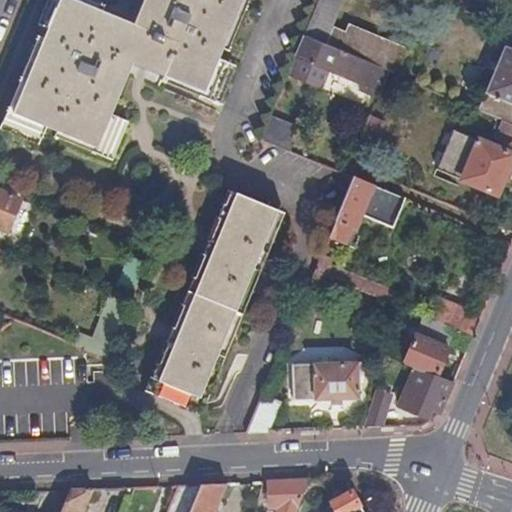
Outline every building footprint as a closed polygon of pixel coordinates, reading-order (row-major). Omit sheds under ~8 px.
[(219,58),(243,0),(144,0),(135,23),(77,0),(60,0),(11,119),(45,133),(47,127),(105,150),(118,117),(111,113),(132,61),(211,94),(225,60),(219,58)] [(389,73),(402,78),(411,55),(351,30),(347,38),(333,32),(346,0),(319,0),(304,37),(389,73)] [(389,73),(304,37),(289,73),(323,87),(330,70),(363,84),(360,89),(379,97),(389,73)] [(511,124),(511,49),(506,48),(480,111),(502,120),(511,124)] [(302,128),(272,115),(261,140),(292,153),(302,128)] [(386,125),(370,118),(360,143),(375,149),(386,125)] [(496,137),(507,142),(511,129),(511,124),(502,120),(496,137)] [(498,195),(511,162),(511,153),(454,130),(438,169),(498,195)] [(351,165),(360,168),(362,162),(354,158),(351,165)] [(394,229),(405,201),(354,179),(329,239),(344,244),(351,227),(357,229),(362,216),(364,212),(370,214),(368,218),(394,229)] [(23,194),(0,184),(0,227),(8,231),(23,194)] [(195,413),(278,212),(237,195),(154,396),(195,413)] [(136,290),(148,262),(132,255),(121,283),(136,290)] [(333,259),(322,255),(315,271),(327,276),(330,266),(333,259)] [(339,270),(330,266),(327,276),(336,280),(339,270)] [(380,298),(384,288),(339,270),(336,280),(380,298)] [(315,271),(306,293),(318,297),(327,276),(315,271)] [(401,306),(402,307),(404,297),(384,288),(380,298),(401,306)] [(108,359),(131,304),(111,295),(94,338),(82,333),(76,346),(108,359)] [(446,324),(474,336),(481,320),(452,308),(446,324)] [(406,363),(417,368),(439,377),(450,349),(417,335),(406,363)] [(357,364),(299,366),(300,400),(359,398),(357,364)] [(422,405),(441,413),(454,383),(439,377),(417,368),(401,406),(418,414),(422,405)] [(377,389),(365,429),(383,428),(393,394),(377,389)] [(263,396),(247,434),(267,433),(279,402),(263,396)] [(285,482),(268,483),(269,508),(279,508),(277,511),(296,511),(307,481),(285,482)] [(202,485),(190,511),(216,511),(219,504),(232,508),(240,484),(233,484),(202,485)] [(190,511),(202,485),(179,486),(167,511),(190,511)] [(83,511),(93,490),(71,490),(62,511),(83,511)] [(362,511),(352,492),(345,496),(342,491),(330,499),(332,503),(331,504),(335,511),(362,511)]
